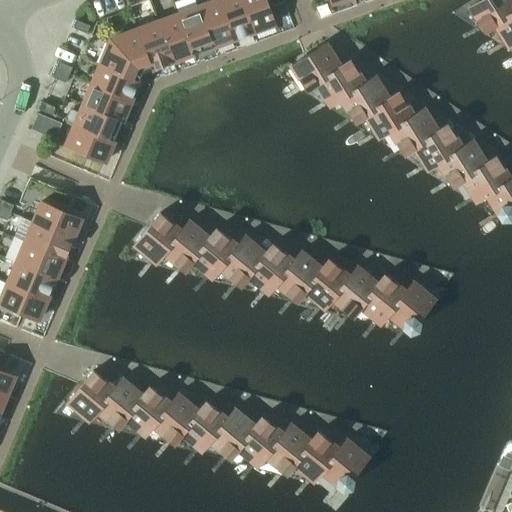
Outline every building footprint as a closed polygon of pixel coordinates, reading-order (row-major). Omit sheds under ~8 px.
[(233,38),(219,0),(213,0),(198,6),(213,45),(233,38)] [(253,30),(242,0),(219,0),(233,38),(253,30)] [(242,0),(253,30),(274,23),(265,0),(242,0)] [(511,0),(477,0),(469,5),(484,28),(511,10),(511,0)] [(213,45),(198,6),(178,13),(192,53),(213,45)] [(508,44),(511,41),(511,10),(484,28),(484,29),(494,23),(508,44)] [(192,53),(178,13),(157,21),(172,60),(192,53)] [(77,20),(74,27),(86,33),(90,26),(77,20)] [(172,60),(157,21),(115,36),(117,41),(115,43),(142,71),(172,60)] [(99,64),(138,81),(142,71),(115,43),(113,44),(109,42),(99,64)] [(325,43),(304,56),(291,64),(306,88),(350,60),(349,59),(339,65),(325,43)] [(363,81),(350,60),(306,88),(306,89),(317,82),(330,104),(374,76),(374,75),(363,81)] [(69,74),(72,67),(59,62),(56,69),(69,74)] [(138,81),(99,64),(91,84),(130,101),(138,81)] [(56,69),(53,76),(66,82),(69,74),(56,69)] [(341,98),(354,120),(398,92),(398,91),(388,97),(374,76),(330,104),(331,104),(341,98)] [(121,121),(130,101),(91,84),(82,104),(121,121)] [(354,120),(355,120),(365,114),(379,136),(423,108),(422,107),(412,114),(398,92),(354,120)] [(52,114),(55,107),(42,101),(39,109),(52,114)] [(121,121),(82,104),(74,124),(113,140),(121,121)] [(436,129),(423,108),(379,136),(389,130),(403,152),(447,124),(447,123),(436,129)] [(38,113),(31,128),(55,139),(62,123),(50,118),(38,113)] [(104,161),(113,140),(74,124),(65,144),(104,161)] [(414,146),(427,168),(471,140),(471,139),(461,145),(447,124),(403,152),(404,153),(404,152),(414,146)] [(438,162),(452,184),(495,156),(495,155),(485,161),(471,140),(427,168),(428,169),(438,162)] [(462,178),(476,199),(511,176),(511,175),(509,177),(495,156),(452,184),(462,178)] [(511,208),(511,176),(476,199),(476,200),(487,194),(501,216),(511,208)] [(1,199),(0,201),(0,207),(10,212),(14,204),(1,199)] [(42,200),(33,221),(72,238),(81,217),(42,200)] [(0,207),(0,216),(7,220),(10,212),(0,207)] [(160,212),(147,227),(134,243),(155,261),(188,221),(188,220),(180,229),(160,212)] [(63,258),(72,238),(33,221),(24,241),(63,258)] [(208,237),(188,221),(155,261),(156,261),(164,252),(183,268),(217,228),(216,227),(208,237)] [(183,268),(184,269),(192,260),(211,276),(244,236),(244,235),(236,244),(217,228),(183,268)] [(264,252),(244,236),(211,276),(212,276),(220,267),(239,283),(273,243),(272,243),(264,252)] [(63,258),(24,241),(16,261),(55,278),(63,258)] [(248,275),(268,291),(301,251),(300,250),(292,260),(273,243),(239,283),(240,284),(248,275)] [(268,291),(268,292),(276,283),(296,299),(329,259),(328,258),(320,267),(301,251),(268,291)] [(348,275),(329,259),(296,299),(304,290),(324,306),(357,266),(356,265),(348,275)] [(55,278),(16,261),(7,281),(46,298),(55,278)] [(324,306),(324,307),(332,298),(352,314),(385,274),(384,273),(376,282),(357,266),(324,306)] [(360,305),(380,321),(413,281),(412,281),(404,290),(385,274),(352,314),(352,315),(360,305)] [(0,302),(38,318),(46,298),(7,281),(0,298),(0,302)] [(380,322),(381,322),(388,313),(408,330),(434,299),(413,281),(380,321),(380,322)] [(0,368),(0,393),(5,395),(14,374),(0,368)] [(93,370),(81,385),(67,401),(88,418),(122,378),(121,377),(113,387),(93,370)] [(88,418),(89,418),(89,419),(97,410),(117,426),(150,386),(149,385),(141,394),(122,378),(88,418)] [(117,426),(125,417),(145,433),(178,393),(177,393),(169,402),(150,386),(117,426)] [(145,433),(145,434),(153,425),(173,441),(206,401),(205,400),(197,410),(178,393),(145,433)] [(173,441),(173,442),(181,432),(201,449),(234,409),(233,408),(226,417),(206,401),(173,441)] [(201,449),(202,449),(209,440),(229,456),(262,416),(261,416),(253,425),(234,409),(201,449)] [(229,456),(230,457),(237,448),(257,464),(290,424),(289,423),(281,432),(262,416),(229,456)] [(257,464),(258,464),(265,455),(285,471),(318,431),(317,431),(309,440),(290,424),(257,464)] [(285,471),(285,472),(286,472),(293,463),(313,479),(346,439),(345,438),(337,447),(318,431),(285,471)] [(313,479),(314,480),(321,471),(342,487),(367,456),(346,439),(313,479)]
